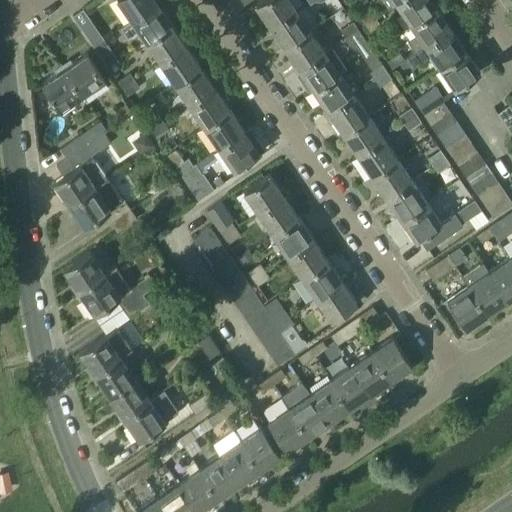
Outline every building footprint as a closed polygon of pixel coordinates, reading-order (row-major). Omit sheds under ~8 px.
[(117,0),(131,19),(156,2),(154,0),(117,0)] [(301,0),(259,0),(254,4),(269,26),(295,8),(303,3),(301,0)] [(398,0),(395,2),(410,24),(436,6),(431,0),(398,0)] [(145,41),(171,23),(156,2),(131,19),(120,27),(127,37),(137,29),(145,41)] [(415,52),(450,28),(436,6),(410,24),(417,35),(408,41),(415,52)] [(310,30),(295,8),(269,26),(284,47),(310,30)] [(357,17),(362,25),(374,16),(370,9),(357,17)] [(374,16),(362,25),(367,32),(379,23),(374,16)] [(90,18),(79,25),(93,45),(103,38),(90,18)] [(345,37),(357,28),(352,21),(340,30),(345,37)] [(160,63),(185,45),(171,23),(145,41),(160,63)] [(372,50),(357,28),(345,37),(350,44),(357,47),(363,56),(372,50)] [(464,48),(450,28),(415,52),(408,57),(414,66),(431,54),(439,66),(464,48)] [(298,68),(324,51),(310,30),(284,47),(298,68)] [(103,38),(93,45),(99,54),(109,47),(103,38)] [(200,66),(185,45),(160,63),(174,84),(200,66)] [(332,45),(324,51),(298,68),(306,80),(304,84),(308,90),(313,90),(339,72),(347,67),(332,45)] [(480,71),(464,48),(439,66),(454,89),(480,71)] [(374,80),(387,71),(372,50),(363,56),(373,70),(369,72),(374,80)] [(62,67),(80,94),(103,79),(85,52),(62,67)] [(386,60),(392,68),(404,59),(399,52),(386,60)] [(189,105),(214,87),(200,66),(174,84),(189,105)] [(59,109),(80,94),(62,67),(40,82),(59,109)] [(391,78),(387,71),(374,80),(379,87),(391,78)] [(117,80),(123,88),(135,80),(130,72),(117,80)] [(313,90),(328,111),(353,94),(352,92),(358,89),(353,82),(348,86),(339,72),(313,90)] [(135,80),(123,88),(127,95),(139,86),(135,80)] [(414,100),(423,114),(443,101),(446,99),(436,85),(414,100)] [(229,109),(214,87),(189,105),(203,126),(229,109)] [(368,115),(353,94),(328,111),(342,132),(368,115)] [(431,124),(450,111),(443,101),(423,114),(431,124)] [(122,120),(131,113),(125,103),(115,110),(122,120)] [(511,132),(511,108),(510,104),(498,112),(511,132)] [(404,123),(416,115),(411,107),(399,115),(404,123)] [(218,148),(244,130),(229,109),(203,126),(218,148)] [(457,121),(450,111),(431,124),(438,135),(457,121)] [(147,123),(151,130),(164,122),(159,115),(147,123)] [(383,137),(368,115),(342,132),(358,154),(383,137)] [(421,122),(416,115),(404,123),(409,130),(421,122)] [(86,144),(104,132),(106,131),(99,121),(79,135),(86,144)] [(445,145),(464,132),(457,121),(438,135),(445,145)] [(164,122),(151,130),(156,138),(169,129),(164,122)] [(251,141),(244,130),(218,148),(233,170),(264,149),(256,137),(251,141)] [(104,132),(86,144),(93,155),(111,142),(104,132)] [(471,142),(464,132),(445,145),(452,155),(471,142)] [(59,148),(66,158),(86,144),(79,135),(59,148)] [(372,175),(397,158),(383,137),(358,154),(372,175)] [(459,166),(478,152),(471,142),(452,155),(459,166)] [(108,177),(93,155),(86,144),(66,158),(56,165),(63,174),(52,182),(67,204),(108,177)] [(51,153),(48,149),(42,146),(38,147),(39,161),(51,153)] [(433,165),(445,157),(440,150),(428,158),(433,165)] [(485,162),(478,152),(459,166),(466,176),(485,162)] [(450,164),(445,157),(433,165),(438,173),(450,164)] [(176,166),(181,173),(193,165),(188,158),(176,166)] [(412,179),(397,158),(372,175),(386,196),(412,179)] [(473,186),(492,173),(485,162),(466,176),(473,186)] [(195,163),(193,165),(181,173),(186,180),(198,199),(213,189),(195,163)] [(243,190),(258,212),(263,208),(283,195),(269,173),(243,190)] [(499,183),(492,173),(473,186),(480,196),(499,183)] [(130,208),(123,199),(108,177),(67,204),(82,227),(90,221),(97,231),(109,222),(130,208)] [(401,218),(427,201),(412,179),(386,196),(401,218)] [(487,206),(506,193),(499,183),(480,196),(487,206)] [(511,203),(511,201),(506,193),(487,206),(493,217),(511,203)] [(298,216),(283,195),(263,208),(258,212),(273,234),(298,216)] [(221,200),(206,210),(219,228),(233,218),(221,200)] [(455,213),(462,224),(481,210),(474,200),(455,213)] [(442,222),(427,201),(401,218),(416,240),(442,222)] [(136,219),(130,208),(109,222),(116,232),(136,219)] [(312,237),(298,216),(273,234),(287,255),(312,237)] [(501,218),(490,225),(494,232),(505,224),(501,218)] [(218,229),(223,235),(235,228),(230,221),(218,229)] [(494,232),(490,225),(478,233),(482,240),(494,232)] [(199,248),(217,236),(210,227),(193,239),(199,248)] [(235,228),(223,235),(228,243),(240,235),(235,228)] [(206,257),(223,245),(217,236),(199,248),(206,257)] [(302,276),(327,259),(312,237),(287,255),(302,276)] [(212,266),(229,254),(223,245),(206,257),(212,266)] [(466,256),(460,246),(448,254),(454,264),(466,256)] [(77,291),(104,272),(89,250),(63,268),(77,291)] [(218,274),(235,263),(229,254),(212,266),(218,274)] [(454,264),(448,254),(426,269),(433,278),(454,264)] [(508,298),(511,295),(511,258),(510,256),(489,270),(508,298)] [(342,280),(327,259),(302,276),(316,298),(342,280)] [(462,276),(468,284),(487,312),(508,298),(489,270),(483,262),(462,276)] [(224,283),(241,272),(235,263),(218,274),(224,283)] [(247,271),(252,278),(264,270),(259,263),(247,271)] [(121,308),(142,295),(153,287),(146,276),(130,288),(115,265),(104,272),(77,291),(92,314),(115,298),(121,308)] [(264,270),(252,278),(257,286),(269,278),(264,270)] [(230,292),(247,281),(241,272),(224,283),(230,292)] [(342,280),(316,298),(331,320),(357,302),(342,280)] [(236,301),(253,289),(247,281),(230,292),(236,301)] [(466,327),(487,312),(468,284),(447,299),(466,327)] [(242,310),(259,298),(253,289),(236,301),(242,310)] [(148,305),(142,295),(121,308),(128,318),(148,305)] [(265,307),(263,303),(259,298),(242,310),(248,319),(265,307)] [(381,317),(373,306),(352,321),(359,331),(381,317)] [(265,307),(248,319),(254,327),(263,321),(271,315),(265,307)] [(284,309),(272,317),(277,324),(289,316),(284,309)] [(277,324),(272,317),(271,315),(263,321),(254,327),(260,336),(277,324)] [(294,324),(289,316),(277,324),(282,332),(294,324)] [(338,345),(359,331),(352,321),(340,329),(331,335),(338,345)] [(277,324),(260,336),(263,342),(266,345),(283,333),(282,332),(277,324)] [(78,352),(93,374),(120,355),(132,347),(117,326),(78,352)] [(283,333),(266,345),(272,354),(289,342),(283,333)] [(208,334),(198,341),(209,357),(219,350),(208,334)] [(393,335),(372,350),(391,378),(413,364),(393,335)] [(322,341),(311,349),(318,359),(330,351),(322,341)] [(295,352),(289,342),(272,354),(278,364),(295,352)] [(165,350),(172,360),(182,353),(175,343),(165,350)] [(318,359),(311,349),(298,357),(305,368),(318,359)] [(172,360),(165,350),(155,356),(162,367),(172,360)] [(351,364),(370,392),(391,378),(372,350),(351,364)] [(108,395),(135,377),(120,355),(93,374),(106,393),(108,395)] [(370,392),(351,364),(330,378),(350,407),(370,393),(370,392)] [(288,379),(281,369),(269,377),(276,387),(288,379)] [(135,377),(108,395),(123,417),(150,398),(135,377)] [(276,387),(269,377),(257,385),(264,396),(276,387)] [(350,407),(330,378),(309,392),(329,421),(350,407)] [(181,424),(195,415),(215,402),(208,392),(175,415),(181,424)] [(289,406),(308,435),(329,421),(309,392),(289,406)] [(165,421),(150,398),(123,417),(138,439),(165,421)] [(232,402),(220,410),(227,421),(239,413),(232,402)] [(308,435),(289,406),(268,421),(287,449),(308,435)] [(227,421),(220,410),(208,419),(215,429),(227,421)] [(281,454),(262,426),(240,440),(260,469),(281,454)] [(190,430),(179,438),(186,449),(198,441),(190,430)] [(186,449),(179,438),(167,447),(174,457),(186,449)] [(239,483),(260,469),(240,440),(220,454),(239,483)] [(239,483),(220,454),(199,468),(219,497),(239,483)] [(156,469),(149,459),(137,467),(145,477),(156,469)] [(164,465),(158,469),(162,475),(168,470),(164,465)] [(123,492),(145,477),(137,467),(116,481),(123,492)] [(198,511),(219,497),(199,468),(179,482),(198,511)] [(196,511),(198,511),(179,482),(158,497),(168,511),(196,511)] [(136,511),(168,511),(158,497),(136,511)]
